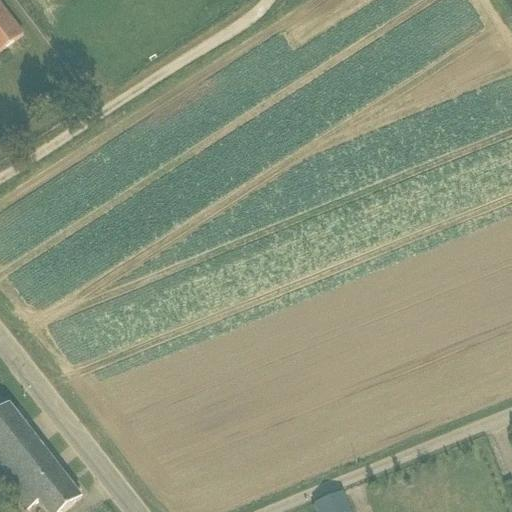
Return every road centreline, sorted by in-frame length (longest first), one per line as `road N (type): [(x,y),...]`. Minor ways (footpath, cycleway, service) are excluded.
road 1 (track): [(276,0),(0,194)]
road 2 (unclassified): [(275,511),(511,416)]
road 3 (tertiary): [(136,511),(0,337)]
